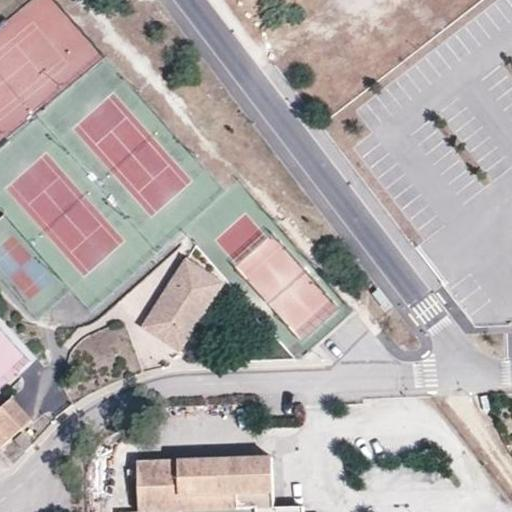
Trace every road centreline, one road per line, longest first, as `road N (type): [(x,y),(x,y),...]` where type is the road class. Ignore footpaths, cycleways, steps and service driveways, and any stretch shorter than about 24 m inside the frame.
road 1 (residential): [(488,375),(176,386),(79,429),(35,480),(0,496)]
road 2 (residential): [(191,0),(488,375)]
